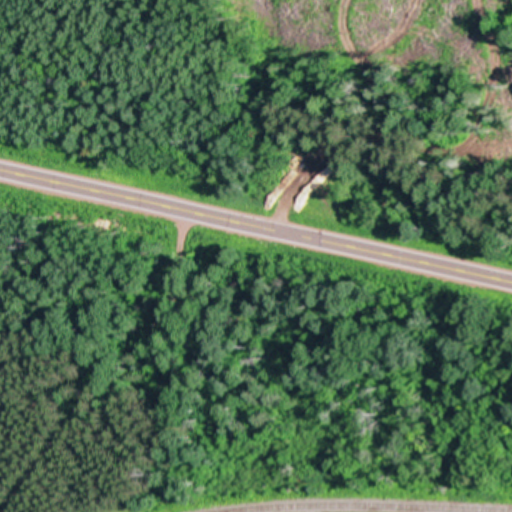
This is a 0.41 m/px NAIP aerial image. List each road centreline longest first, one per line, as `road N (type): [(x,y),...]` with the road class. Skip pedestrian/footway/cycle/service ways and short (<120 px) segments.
road 1 (secondary): [(511,284),(0,173)]
road 2 (residential): [(13,511),(159,326),(184,214)]
